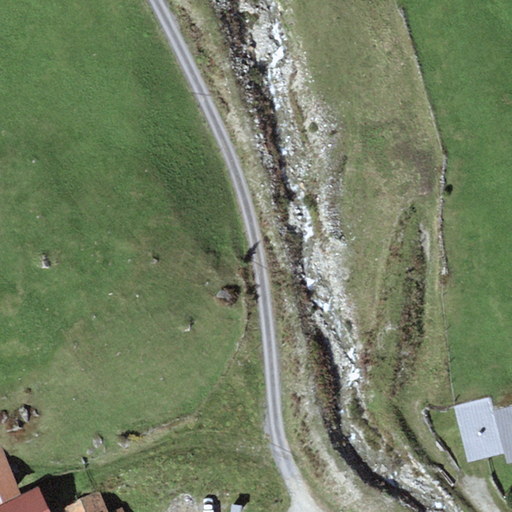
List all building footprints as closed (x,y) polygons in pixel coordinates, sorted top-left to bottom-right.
[(489,398),(452,407),(466,463),(503,454),(492,411),(489,398)] [(511,406),(492,411),(503,454),(506,465),(511,463),(511,406)] [(0,502),(21,493),(0,445),(0,502)] [(49,511),(38,487),(0,505),(0,511),(49,511)] [(107,511),(98,490),(61,506),(63,511),(124,511),(122,506),(108,511),(107,511)]
